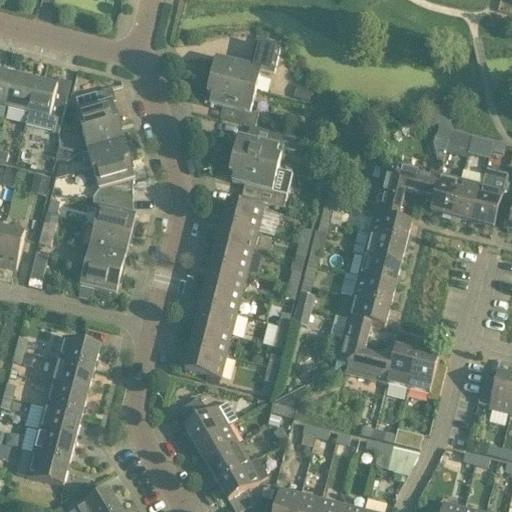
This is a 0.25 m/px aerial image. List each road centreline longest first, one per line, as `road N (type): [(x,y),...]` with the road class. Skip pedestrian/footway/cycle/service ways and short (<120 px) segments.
road 1 (residential): [(139,59),(183,200),(154,330)]
road 2 (residential): [(154,330),(132,422),(185,511)]
road 3 (residential): [(405,511),(442,443),(467,352)]
road 4 (residential): [(154,330),(0,292)]
road 5 (residential): [(139,59),(0,25)]
